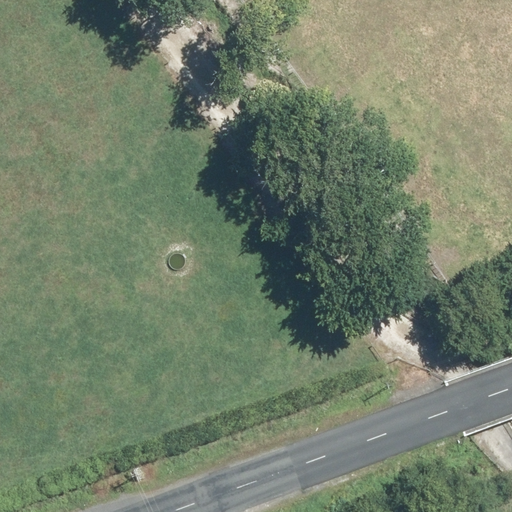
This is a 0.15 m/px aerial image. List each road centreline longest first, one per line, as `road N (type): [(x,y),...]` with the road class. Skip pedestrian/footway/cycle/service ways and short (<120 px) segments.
road 1 (track): [(511,462),(456,368),(340,265),(137,0)]
road 2 (tertiary): [(169,511),(511,388)]
